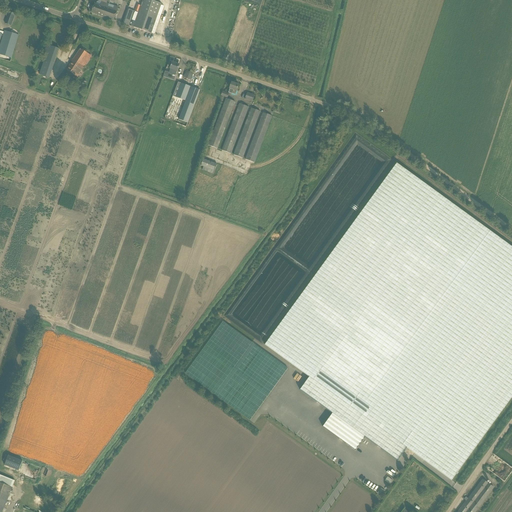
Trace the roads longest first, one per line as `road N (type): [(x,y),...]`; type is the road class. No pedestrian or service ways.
road 1 (unclassified): [(336,108),(75,18)]
road 2 (track): [(511,231),(336,108)]
road 3 (track): [(0,304),(34,327),(0,432)]
